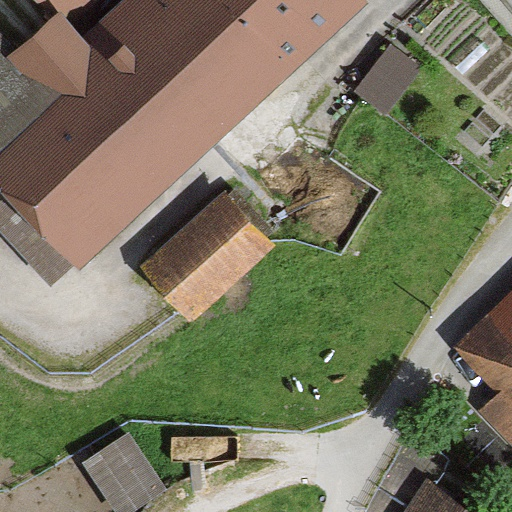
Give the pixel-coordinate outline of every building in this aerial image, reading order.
[(365,7),(358,0),(121,0),(80,38),(59,15),(9,61),(0,51),(0,235),(52,292),(365,7)] [(28,0),(39,13),(53,0),(69,18),(88,0),(28,0)] [(432,83),(389,51),(354,97),(385,120),(402,97),(414,106),(432,83)] [(143,269),(193,324),(276,250),(226,194),(143,269)] [(511,297),(453,351),(499,400),(481,417),(511,450),(511,297)] [(174,458),(237,451),(234,427),(171,434),(174,458)] [(407,511),(462,511),(423,487),(407,511)]
